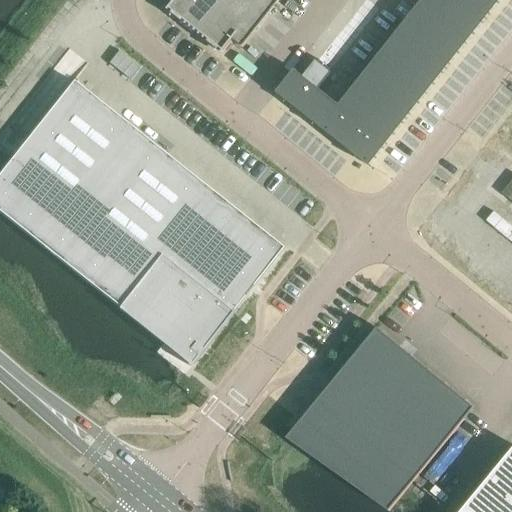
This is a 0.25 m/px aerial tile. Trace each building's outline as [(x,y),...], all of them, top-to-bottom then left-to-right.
[(174,0),(167,10),(168,11),(170,9),(173,12),(172,14),(182,22),(183,20),(187,22),(185,24),(186,25),(188,23),(191,26),(189,28),(191,29),(192,27),(196,29),(194,31),(195,32),(220,0),(174,0)] [(269,15),(250,0),(220,0),(195,32),(197,31),(200,33),(198,35),(200,36),(201,34),(204,37),(203,39),(204,40),(206,38),(209,40),(207,42),(218,50),(219,48),(222,51),(221,53),(222,54),(233,41),(242,48),(269,15)] [(250,0),(269,15),(280,0),(250,0)] [(461,0),(421,0),(417,5),(466,44),(486,19),(461,0)] [(461,0),(486,19),(501,0),(461,0)] [(417,5),(397,30),(446,69),(466,44),(417,5)] [(397,30),(378,56),(426,94),(446,69),(397,30)] [(378,56),(358,81),(406,119),(426,94),(378,56)] [(295,69),(276,93),(320,128),(339,104),(318,88),(330,73),(329,72),(317,62),(316,61),(304,76),(295,69)] [(73,82),(72,81),(12,157),(11,158),(0,172),(0,215),(163,345),(164,344),(188,363),(187,365),(190,367),(197,359),(232,314),(230,312),(282,248),(166,156),(119,118),(73,82)] [(358,81),(339,104),(388,143),(406,119),(358,81)] [(339,104),(320,128),(369,167),(388,143),(339,104)] [(429,463),(474,408),(377,328),(305,416),(308,419),(296,434),(326,459),(322,464),(389,511),(429,463)] [(511,511),(511,449),(460,511),(511,511)]
